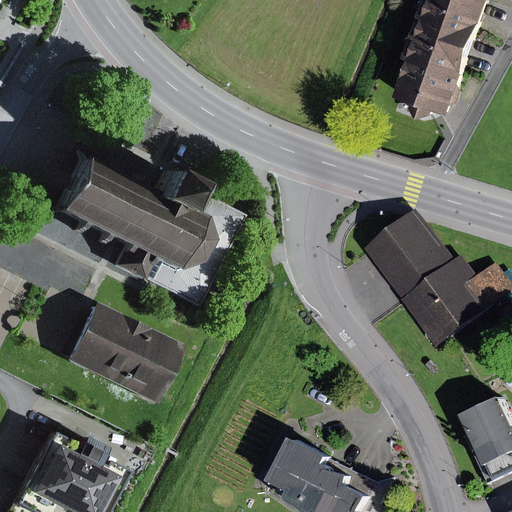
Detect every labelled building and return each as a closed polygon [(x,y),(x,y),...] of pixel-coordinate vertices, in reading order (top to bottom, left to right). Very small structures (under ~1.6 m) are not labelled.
[(426,0),(421,17),(475,36),(486,0),(426,0)] [(421,17),(407,60),(461,77),(475,36),(421,17)] [(461,77),(407,60),(393,98),(411,105),(409,110),(416,120),(430,117),(432,112),(447,117),(450,106),(456,104),(461,91),(457,85),(461,77)] [(91,156),(87,148),(83,149),(87,158),(74,182),(62,206),(53,208),(54,212),(63,210),(81,219),(77,229),(81,231),(86,221),(104,231),(100,240),(104,243),(109,233),(128,243),(116,266),(147,282),(148,279),(201,306),(246,216),(195,190),(201,178),(170,162),(156,189),(136,179),(141,169),(136,167),(131,177),(113,167),(118,158),(114,155),(109,165),(91,156)] [(455,260),(417,209),(364,249),(438,348),(494,306),(506,321),(511,316),(511,283),(496,262),(477,276),(462,255),(455,260)] [(159,405),(188,346),(98,302),(69,361),(159,405)] [(511,459),(511,415),(504,397),(461,417),(469,434),(466,436),(484,473),(511,459)] [(84,447),(56,433),(14,511),(109,511),(131,471),(108,460),(113,450),(89,438),(84,447)] [(326,457),(289,438),(267,481),(288,492),(284,500),(300,509),(303,511),(357,511),(365,497),(344,486),(347,476),(327,470),(328,468),(322,464),(326,457)]
